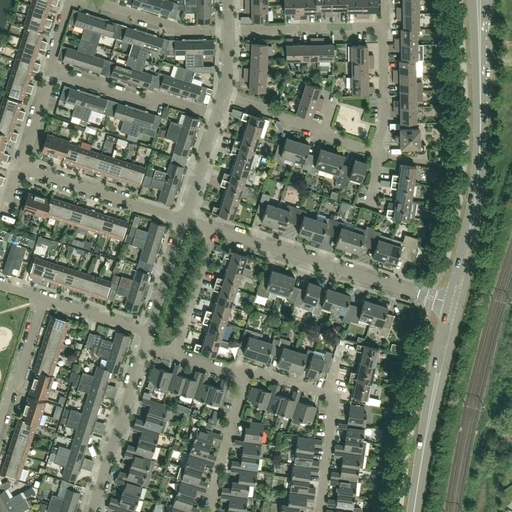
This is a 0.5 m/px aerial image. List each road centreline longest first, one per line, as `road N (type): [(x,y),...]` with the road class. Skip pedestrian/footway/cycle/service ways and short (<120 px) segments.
road 1 (tertiary): [(453,303),(477,178),(479,32)]
road 2 (residential): [(430,298),(214,230)]
road 3 (tertiary): [(413,511),(453,303)]
road 4 (residential): [(217,114),(163,98),(153,104),(51,71)]
road 5 (residential): [(91,511),(142,347)]
road 6 (residential): [(182,220),(21,167)]
road 7 (residential): [(228,31),(385,27)]
road 8 (residential): [(228,31),(190,31),(91,0)]
road 9 (residential): [(210,511),(246,379)]
road 10 (residential): [(173,357),(214,230)]
road 11 (residential): [(0,417),(43,299)]
road 12 (residential): [(376,152),(385,27)]
road 13 (residential): [(319,511),(335,398),(326,394)]
